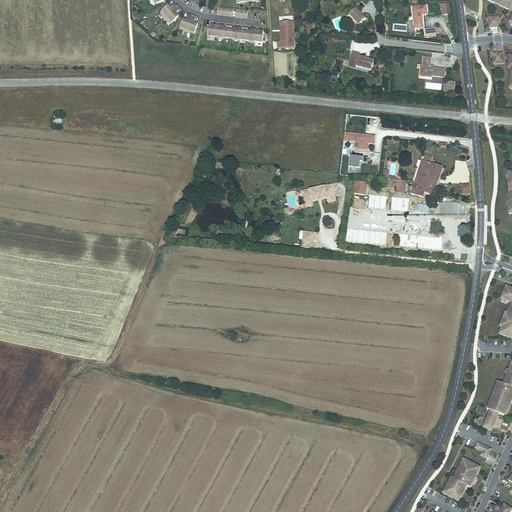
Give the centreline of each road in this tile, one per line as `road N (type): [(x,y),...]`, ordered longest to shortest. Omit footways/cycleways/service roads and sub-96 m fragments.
road 1 (secondary): [(393,511),(447,418),(478,262)]
road 2 (secondary): [(478,262),(464,41)]
road 3 (unknown): [(346,249),(478,262)]
